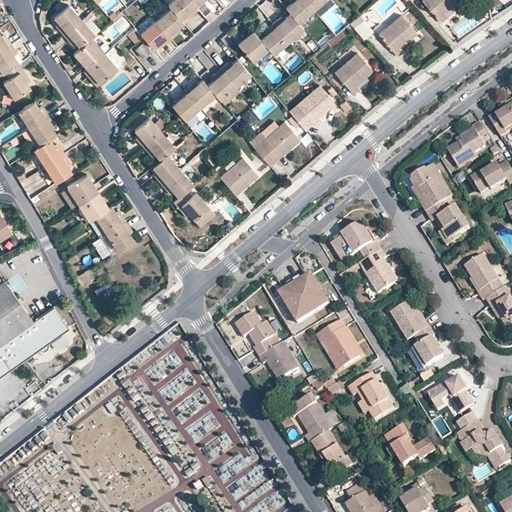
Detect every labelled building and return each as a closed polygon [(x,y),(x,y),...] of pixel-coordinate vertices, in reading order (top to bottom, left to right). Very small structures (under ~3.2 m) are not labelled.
[(170,5),(179,16),(187,9),(189,12),(197,6),(191,0),(168,0),(167,2),(170,5)] [(214,13),(203,0),(197,6),(207,18),(214,13)] [(290,13),(297,22),(313,9),(304,0),(292,0),(293,1),(285,8),(290,13)] [(304,0),(313,9),(323,0),(304,0)] [(421,0),(421,1),(439,22),(446,16),(441,11),(453,1),(454,3),(456,0),(421,0)] [(471,9),(475,6),(470,0),(467,3),(471,9)] [(499,2),(496,0),(484,0),(487,10),(499,2)] [(82,13),(71,1),(67,4),(78,17),(82,13)] [(446,16),(457,6),(454,3),(453,1),(441,11),(446,16)] [(57,27),(64,34),(81,19),(78,17),(67,4),(53,16),(60,25),(57,27)] [(155,18),(170,35),(178,28),(175,25),(182,19),(179,16),(170,5),(155,18)] [(92,16),(89,12),(81,19),(94,35),(98,31),(88,19),(92,16)] [(123,16),(120,12),(116,16),(111,20),(114,23),(123,16)] [(272,23),(287,41),(302,28),(297,22),(290,13),(283,19),(281,16),(272,23)] [(363,21),(358,15),(348,23),(353,29),(363,21)] [(378,34),(396,55),(402,50),(398,45),(409,35),(410,37),(415,32),(401,15),(378,34)] [(139,31),(152,45),(159,39),(162,42),(170,35),(155,18),(139,31)] [(73,40),(79,47),(90,38),(94,35),(81,19),(64,34),(70,42),(73,40)] [(363,21),(353,29),(363,41),(373,32),(363,21)] [(268,48),(272,54),(287,41),(272,23),(264,30),(267,33),(260,39),(268,48)] [(133,27),(127,32),(134,42),(141,37),(133,27)] [(237,44),(252,62),(268,48),(260,39),(253,30),(237,44)] [(0,50),(10,44),(4,35),(1,38),(0,36),(0,50)] [(73,53),(86,67),(103,52),(90,38),(79,47),(73,53)] [(0,50),(0,74),(4,73),(18,63),(13,56),(15,54),(10,44),(0,50)] [(136,50),(142,57),(148,52),(142,44),(136,50)] [(103,52),(116,68),(122,58),(111,46),(103,52)] [(86,67),(99,82),(116,68),(103,52),(86,67)] [(335,72),(351,93),(358,87),(354,83),(366,73),(367,74),(372,70),(357,53),(335,72)] [(220,69),(235,86),(250,73),(237,58),(231,64),(229,62),(220,69)] [(3,82),(14,99),(29,89),(24,80),(27,78),(18,63),(4,73),(8,79),(3,82)] [(219,99),(225,107),(240,94),(234,87),(235,86),(220,69),(213,76),(215,78),(207,85),(219,99)] [(199,106),(204,112),(219,99),(207,85),(202,79),(195,85),(193,83),(185,90),(199,106)] [(311,123),(314,126),(320,120),(316,115),(327,105),(328,107),(333,103),(319,86),(296,105),(311,123)] [(327,90),(333,96),(336,93),(331,87),(327,90)] [(180,116),(183,120),(199,106),(185,90),(177,96),(180,98),(171,106),(180,116)] [(511,103),(502,110),(489,118),(501,137),(511,129),(511,99),(511,103)] [(511,103),(511,99),(500,107),(502,110),(511,103)] [(17,111),(28,128),(46,116),(41,107),(38,108),(34,101),(17,111)] [(351,107),(345,101),(340,105),(345,112),(351,107)] [(311,123),(296,105),(295,105),(288,111),(303,129),(311,123)] [(28,128),(39,145),(49,138),(55,134),(50,127),(52,125),(46,116),(28,128)] [(137,139),(143,147),(161,132),(159,130),(153,123),(148,117),(133,129),(139,137),(137,139)] [(164,125),(159,118),(153,123),(159,130),(164,125)] [(274,121),(249,142),(254,148),(268,165),(281,154),(279,152),(292,141),(294,143),(299,139),(284,122),(278,127),(274,121)] [(484,143),(490,139),(480,123),(472,127),(473,130),(460,138),(462,141),(448,149),(457,164),(475,153),(486,146),(484,143)] [(153,153),(159,160),(166,154),(174,147),(161,132),(143,147),(150,155),(153,153)] [(33,149),(44,165),(62,153),(57,145),(54,147),(49,138),(39,145),(33,149)] [(44,165),(54,182),(70,172),(66,165),(69,163),(62,153),(44,165)] [(475,153),(457,164),(460,169),(478,158),(475,153)] [(155,176),(162,184),(179,170),(166,154),(159,160),(152,166),(158,173),(155,176)] [(219,178),(233,195),(239,190),(238,188),(250,177),(252,179),(256,175),(242,158),(219,178)] [(498,165),(489,170),(490,170),(482,175),(481,173),(472,179),(482,195),(490,190),(492,191),(507,182),(510,186),(511,184),(511,170),(507,163),(499,168),(498,165)] [(454,196),(434,165),(427,169),(426,167),(414,176),(412,183),(415,187),(416,188),(420,188),(424,194),(419,197),(428,212),(443,203),(454,196)] [(172,190),(178,196),(185,190),(192,184),(179,170),(162,184),(169,193),(172,190)] [(17,177),(20,181),(25,178),(22,173),(17,177)] [(67,188),(77,204),(97,191),(86,175),(67,188)] [(413,188),(419,197),(424,194),(420,188),(416,188),(415,187),(413,188)] [(67,188),(60,192),(70,209),(77,204),(67,188)] [(187,212),(194,219),(208,208),(195,192),(190,196),(185,190),(178,196),(172,201),(184,215),(187,212)] [(77,204),(88,220),(92,218),(94,216),(107,208),(97,191),(77,204)] [(443,231),(449,241),(461,235),(470,228),(456,207),(449,212),(443,203),(428,212),(427,213),(432,222),(436,220),(438,218),(445,229),(443,231)] [(94,216),(106,234),(125,221),(119,213),(116,215),(111,206),(107,208),(94,216)] [(200,226),(213,214),(208,208),(194,219),(200,226)] [(0,239),(11,233),(0,214),(0,239)] [(94,216),(92,218),(103,236),(106,234),(94,216)] [(445,229),(438,218),(436,220),(443,231),(445,229)] [(115,248),(116,250),(132,240),(128,233),(131,231),(125,221),(106,234),(115,248)] [(361,251),(366,260),(368,258),(382,250),(383,250),(377,241),(375,242),(362,222),(343,234),(344,237),(332,244),(343,262),(361,251)] [(449,241),(443,231),(439,233),(448,246),(462,237),(461,235),(449,241)] [(103,236),(100,238),(109,252),(115,248),(106,234),(103,236)] [(369,279),(378,293),(396,282),(388,271),(391,269),(384,259),(387,257),(382,250),(368,258),(366,260),(360,264),(369,279)] [(479,292),(485,301),(487,300),(506,288),(485,254),(465,266),(473,278),(481,291),(479,292)] [(388,271),(396,282),(398,281),(391,269),(388,271)] [(93,280),(89,271),(76,277),(80,286),(93,280)] [(280,294),(298,324),(330,304),(311,275),(302,280),(300,277),(287,284),(289,288),(280,294)] [(471,280),(479,292),(481,291),(473,278),(471,280)] [(502,318),(507,326),(511,323),(511,292),(508,286),(506,288),(487,300),(496,314),(499,313),(502,318)] [(391,313),(408,341),(417,335),(430,328),(425,321),(422,322),(416,313),(409,302),(391,313)] [(0,344),(0,375),(68,327),(53,307),(32,322),(0,344)] [(416,313),(422,322),(425,321),(419,311),(416,313)] [(254,348),(259,357),(281,344),(268,322),(262,325),(254,313),(236,324),(244,337),(249,334),(256,346),(254,348)] [(327,340),(344,368),(360,358),(351,344),(354,343),(341,321),(317,335),(321,343),(327,340)] [(430,328),(417,335),(423,344),(420,346),(431,364),(443,357),(432,338),(435,337),(430,328)] [(65,332),(50,340),(55,349),(70,341),(65,332)] [(344,368),(327,340),(324,342),(331,355),(330,356),(339,371),(344,368)] [(268,361),(279,380),(299,368),(283,342),(281,344),(259,357),(263,363),(268,361)] [(351,344),(360,358),(362,357),(354,343),(351,344)] [(427,367),(431,364),(420,346),(416,349),(427,367)] [(431,369),(421,373),(424,380),(434,376),(431,369)] [(318,389),(324,383),(314,373),(308,379),(318,389)] [(369,412),(374,420),(394,408),(383,391),(381,392),(378,388),(381,386),(372,373),(349,387),(354,396),(358,393),(369,412)] [(429,393),(436,405),(444,400),(451,396),(453,395),(456,399),(454,400),(461,412),(476,403),(468,391),(467,392),(464,388),(467,386),(461,376),(447,384),(446,382),(429,393)] [(324,385),(327,390),(329,389),(337,383),(334,379),(324,385)] [(329,389),(333,395),(341,391),(337,383),(329,389)] [(369,412),(358,393),(354,396),(366,415),(369,412)] [(305,436),(310,443),(311,442),(329,431),(334,428),(313,394),(288,410),(293,418),(298,415),(309,434),(305,436)] [(444,400),(436,405),(439,409),(446,404),(444,400)] [(457,423),(463,431),(480,420),(475,412),(457,423)] [(492,454),(500,466),(510,460),(503,447),(505,446),(495,430),(490,433),(482,431),(486,429),(480,420),(463,431),(458,434),(464,442),(462,444),(467,452),(473,449),(475,452),(489,456),(492,454)] [(397,455),(403,465),(418,457),(420,460),(435,449),(428,437),(413,447),(407,438),(410,436),(403,426),(385,437),(397,455)] [(311,442),(322,460),(326,458),(332,468),(334,467),(338,473),(352,464),(348,457),(346,458),(329,431),(311,442)] [(397,455),(385,437),(381,440),(393,458),(397,455)] [(439,446),(446,457),(450,454),(444,443),(439,446)] [(345,504),(350,511),(385,511),(375,495),(370,498),(366,491),(364,492),(359,483),(346,491),(352,500),(345,504)] [(399,495),(408,511),(426,511),(430,509),(428,506),(434,502),(425,488),(419,492),(415,486),(399,495)] [(511,511),(511,488),(497,499),(505,511),(511,511)]
